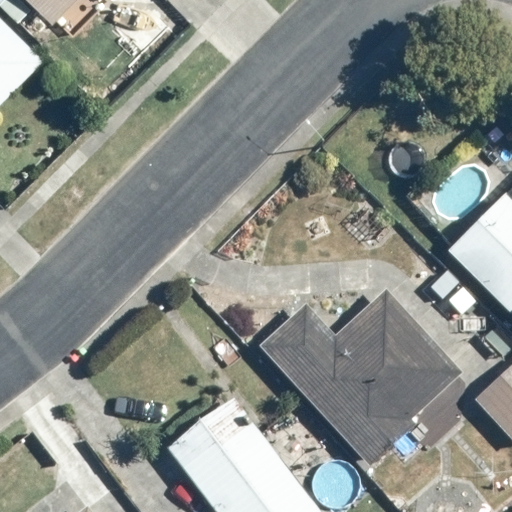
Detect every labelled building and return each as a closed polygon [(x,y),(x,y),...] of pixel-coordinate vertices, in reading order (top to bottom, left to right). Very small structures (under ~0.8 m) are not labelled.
[(26,0),(52,25),(77,0),(26,0)] [(0,106),(44,62),(0,18),(0,106)] [(511,196),(509,193),(452,250),(511,308),(511,196)] [(307,303),(261,344),(371,466),(416,425),(411,419),(462,373),(386,288),(335,334),(307,303)] [(511,370),(475,405),(511,443),(511,370)] [(322,511),(235,396),(168,445),(218,511),(322,511)] [(322,452),(295,416),(270,435),(297,471),(322,452)]
